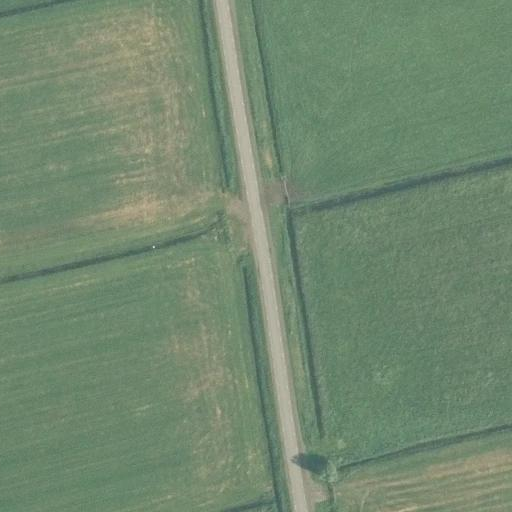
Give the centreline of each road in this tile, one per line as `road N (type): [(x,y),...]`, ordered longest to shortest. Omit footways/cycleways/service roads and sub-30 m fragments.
road 1 (unclassified): [(304,511),(220,0)]
road 2 (track): [(0,252),(253,199)]
